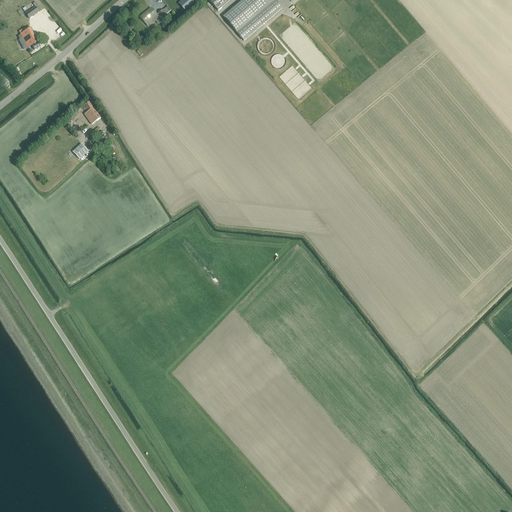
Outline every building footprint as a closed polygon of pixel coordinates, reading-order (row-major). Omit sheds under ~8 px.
[(194,0),(183,0),(179,4),(185,12),(197,3),(194,0)] [(208,0),(209,0),(218,12),(231,0),(208,0)] [(275,0),(243,0),(224,18),(245,42),(283,8),(275,0)] [(29,19),(38,13),(35,9),(26,15),(29,19)] [(161,22),(168,16),(163,11),(157,16),(151,9),(140,18),(143,21),(146,25),(157,16),(158,17),(157,18),(161,22)] [(35,51),(41,47),(29,27),(19,32),(27,48),(32,46),(35,51)] [(91,125),(96,122),(101,119),(99,116),(94,109),(89,103),(82,108),(84,110),(85,109),(88,112),(84,115),(91,125)] [(93,140),(103,132),(99,127),(89,135),(93,140)] [(80,160),(88,152),(81,144),(72,152),(80,160)]
